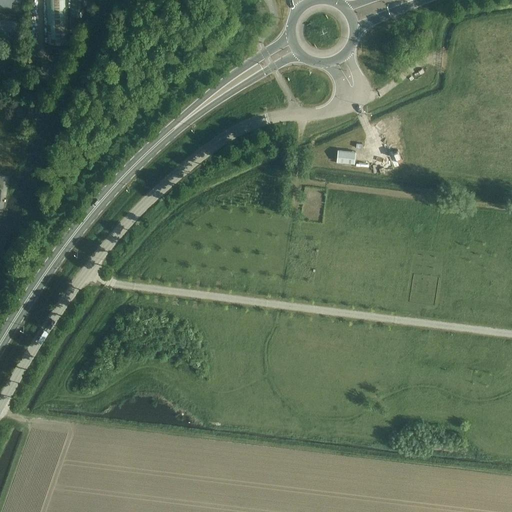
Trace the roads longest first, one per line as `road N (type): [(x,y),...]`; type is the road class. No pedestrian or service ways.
road 1 (unclassified): [(0,405),(74,285),(147,200),(245,126),(342,106)]
road 2 (secondary): [(0,344),(93,212),(170,133)]
road 3 (track): [(294,180),(511,207)]
road 4 (secondary): [(291,31),(170,133)]
road 5 (secondary): [(170,133),(299,53)]
